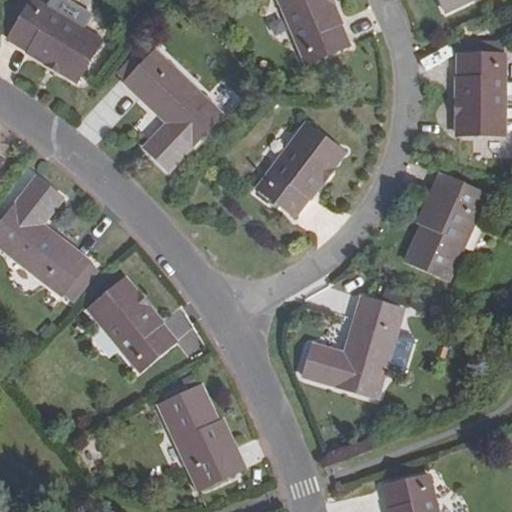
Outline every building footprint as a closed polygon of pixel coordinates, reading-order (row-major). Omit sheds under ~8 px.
[(13,31),(6,42),(74,83),(99,41),(32,0),(31,0),(27,8),(16,0),(0,24),(13,31)] [(330,0),(278,0),(305,65),(350,46),(330,0)] [(438,0),(445,13),(472,0),(438,0)] [(13,31),(0,24),(0,37),(6,42),(13,31)] [(504,117),(504,84),(504,55),(494,55),(495,43),(469,43),(469,56),(457,56),(456,136),(504,136),(504,117)] [(457,43),(457,56),(469,56),(469,43),(457,43)] [(504,43),(495,43),(494,55),(504,55),(504,43)] [(124,68),(132,75),(124,84),(166,123),(143,149),(168,172),(222,115),(147,44),(124,68)] [(117,76),(125,83),(132,75),(124,68),(117,76)] [(306,125),(257,189),(296,219),(343,154),(306,125)] [(80,271),(87,262),(42,227),(62,199),(35,178),(0,223),(0,248),(72,303),(90,278),(80,271)] [(444,179),(420,233),(427,236),(452,182),(444,179)] [(427,236),(420,233),(406,263),(448,282),(485,196),(452,182),(427,236)] [(96,269),(87,262),(80,271),(90,278),(96,269)] [(88,310),(139,372),(177,342),(125,279),(88,310)] [(403,311),(361,299),(344,355),(312,345),(303,379),(377,401),(403,311)] [(197,489),(230,474),(206,420),(213,417),(199,387),(158,406),(197,489)] [(206,420),(230,474),(238,470),(213,417),(206,420)] [(436,511),(427,477),(381,489),(386,511),(436,511)]
